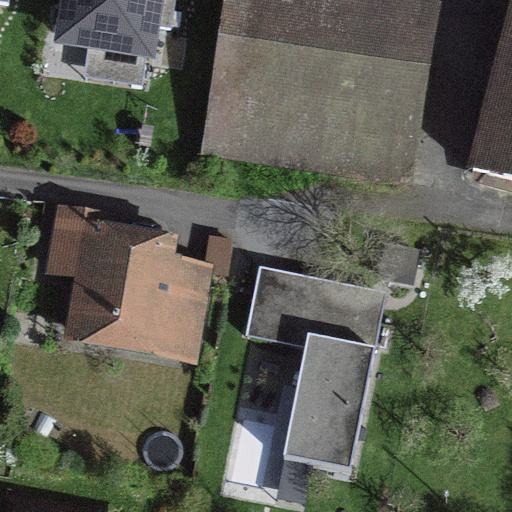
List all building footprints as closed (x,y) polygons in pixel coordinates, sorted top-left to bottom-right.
[(70,0),(63,43),(146,56),(151,25),(154,0),(70,0)] [(173,0),(154,0),(151,25),(169,27),(173,0)] [(405,186),(431,17),(320,0),(231,0),(207,156),(405,186)] [(511,19),(473,174),(509,183),(507,190),(511,190),(511,19)] [(53,274),(83,279),(76,322),(116,329),(114,342),(192,352),(203,286),(164,279),(168,252),(103,241),(106,221),(63,214),(53,274)] [(247,339),(306,350),(283,462),(350,476),(380,325),(357,320),(359,309),(317,301),(321,284),(260,272),(247,339)]
